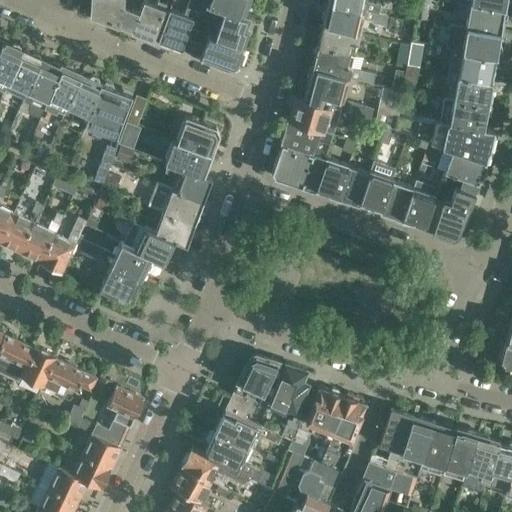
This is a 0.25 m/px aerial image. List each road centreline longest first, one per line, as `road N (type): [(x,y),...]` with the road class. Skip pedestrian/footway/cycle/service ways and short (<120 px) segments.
road 1 (residential): [(483,269),(240,184)]
road 2 (residential): [(423,377),(206,309)]
road 3 (residential): [(261,101),(59,23)]
road 4 (residential): [(181,370),(0,289)]
road 5 (residential): [(181,370),(112,511)]
road 6 (residential): [(206,309),(240,184)]
road 7 (residential): [(423,377),(483,269)]
